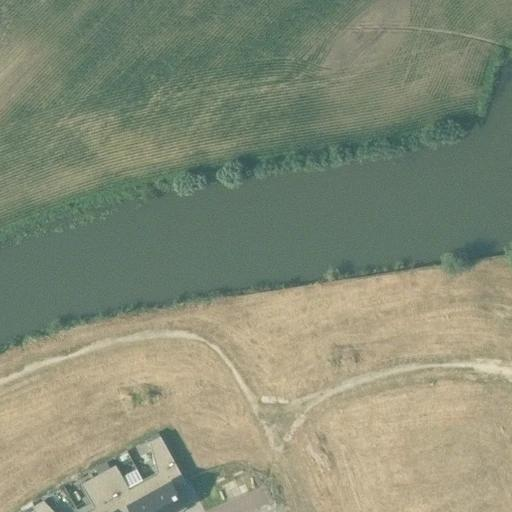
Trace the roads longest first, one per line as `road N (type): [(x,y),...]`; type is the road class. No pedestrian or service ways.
road 1 (residential): [(0,384),(89,350),(186,332),(228,361),(267,425)]
road 2 (residential): [(267,425),(372,376),(511,366)]
